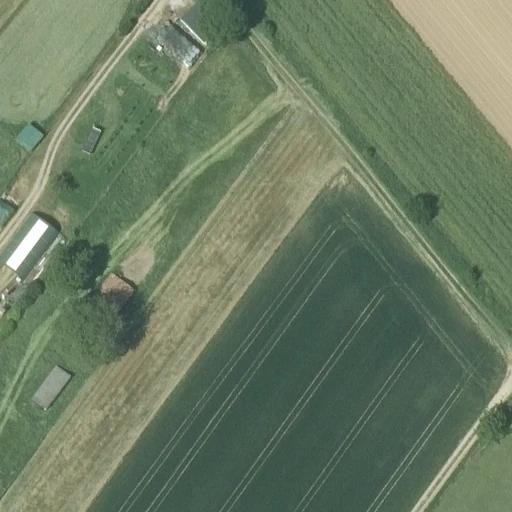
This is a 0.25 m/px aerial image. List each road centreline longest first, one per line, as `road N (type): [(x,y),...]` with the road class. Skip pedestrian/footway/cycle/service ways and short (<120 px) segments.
road 1 (track): [(511,365),(215,0)]
road 2 (track): [(419,511),(511,383)]
